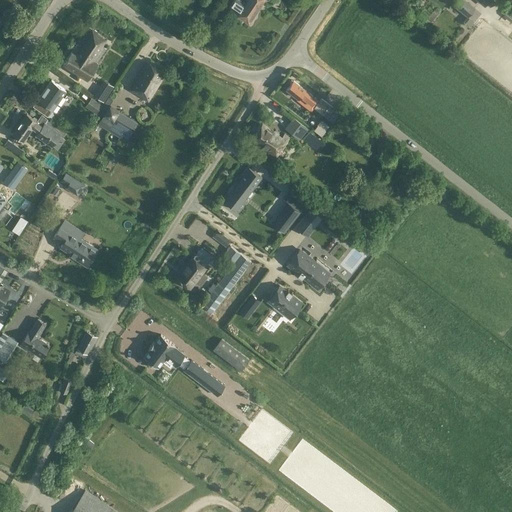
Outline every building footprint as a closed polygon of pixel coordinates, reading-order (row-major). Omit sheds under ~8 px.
[(239,14),(248,21),(262,1),(263,1),(266,1),(267,0),(248,0),(246,4),(240,0),(234,0),(229,8),(239,14)] [(463,21),(469,26),(480,12),(465,0),(454,0),(451,4),(467,17),(463,21)] [(64,65),(87,80),(98,64),(96,63),(106,49),(103,47),(102,46),(106,39),(89,28),(64,65)] [(165,73),(147,62),(129,90),(148,101),(165,73)] [(114,86),(104,79),(93,95),(103,102),(114,86)] [(33,106),(47,117),(52,110),(66,91),(51,80),(37,100),(33,106)] [(314,107),(328,118),(335,109),(321,98),(319,101),(293,80),(286,89),(298,98),(296,101),(311,112),(314,107)] [(96,114),(102,105),(91,97),(85,106),(96,114)] [(97,124),(127,142),(130,138),(135,141),(143,127),(137,123),(138,121),(120,110),(110,104),(112,100),(107,97),(98,114),(102,116),(97,124)] [(52,146),(57,150),(65,139),(62,137),(66,132),(48,119),(41,115),(38,119),(33,116),(32,118),(27,114),(12,134),(22,141),(30,130),(36,134),(35,135),(51,147),(52,146)] [(308,129),(293,117),(285,127),(300,139),(308,129)] [(251,139),(276,156),(289,138),(284,134),(281,137),(271,130),(262,123),(251,139)] [(21,155),(23,150),(6,140),(3,145),(21,155)] [(17,162),(3,182),(11,188),(25,168),(17,162)] [(238,184),(237,183),(223,200),(236,211),(237,210),(235,209),(259,177),(261,178),(262,177),(249,167),(238,181),(239,182),(238,184)] [(65,172),(60,180),(67,185),(72,177),(65,172)] [(272,223),(272,222),(271,223),(284,233),(300,212),(287,202),(287,203),(272,223)] [(311,208),(296,227),(307,236),(322,217),(311,208)] [(17,235),(27,220),(19,215),(10,230),(17,235)] [(75,259),(87,266),(98,249),(80,238),(82,236),(62,224),(54,237),(63,243),(60,247),(76,257),(75,259)] [(219,241),(223,235),(217,231),(213,236),(219,241)] [(231,246),(224,254),(234,262),(201,304),(212,312),(250,261),(240,254),(231,246)] [(201,247),(193,258),(192,258),(185,267),(183,266),(175,277),(189,288),(205,268),(204,267),(213,256),(201,247)] [(301,278),(303,276),(317,288),(324,279),(325,280),(326,279),(325,278),(329,273),(315,262),(317,260),(316,260),(315,261),(300,250),(288,264),(299,273),(297,275),(298,275),(299,274),(302,276),(301,278)] [(12,298),(20,284),(14,281),(6,295),(12,298)] [(1,287),(2,285),(0,283),(0,303),(8,291),(1,287)] [(292,293),(292,292),(290,294),(287,292),(288,290),(287,291),(279,286),(268,301),(274,306),(273,308),(275,306),(290,318),(295,311),(296,311),(297,311),(296,310),(302,303),(291,295),(292,293)] [(239,312),(247,318),(254,309),(246,302),(239,312)] [(20,344),(41,358),(49,345),(37,338),(46,324),(37,319),(29,332),(28,332),(20,344)] [(204,344),(203,346),(233,369),(243,356),(213,333),(212,334),(193,321),(186,331),(204,344)] [(75,352),(86,358),(88,354),(97,337),(86,331),(75,352)] [(8,335),(0,347),(0,359),(5,362),(19,341),(8,335)] [(225,386),(191,360),(190,360),(184,356),(185,355),(174,346),(174,345),(161,335),(155,342),(154,341),(149,348),(150,349),(144,357),(158,367),(165,358),(176,366),(178,364),(184,369),(183,370),(217,395),(225,386)] [(3,381),(4,381),(8,375),(7,374),(8,373),(0,367),(0,379),(2,381),(3,381)] [(67,393),(68,394),(73,383),(71,382),(72,382),(64,379),(60,391),(67,394),(67,393)] [(25,401),(22,408),(32,412),(35,406),(25,401)] [(70,511),(116,511),(84,491),(70,511)]
